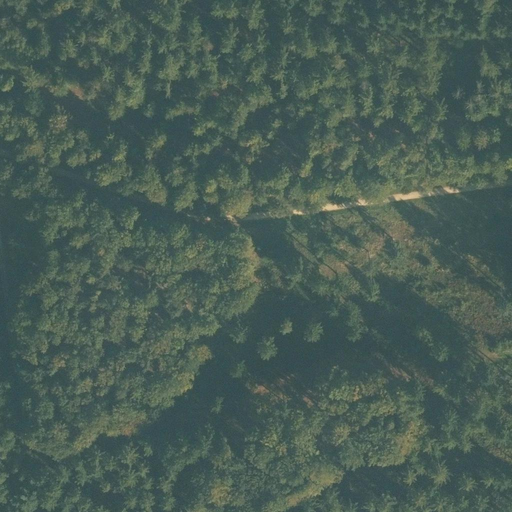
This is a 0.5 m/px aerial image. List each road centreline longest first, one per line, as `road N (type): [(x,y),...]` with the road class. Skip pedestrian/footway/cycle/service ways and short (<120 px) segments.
road 1 (track): [(511,179),(214,217),(0,147)]
road 2 (track): [(38,511),(12,339)]
